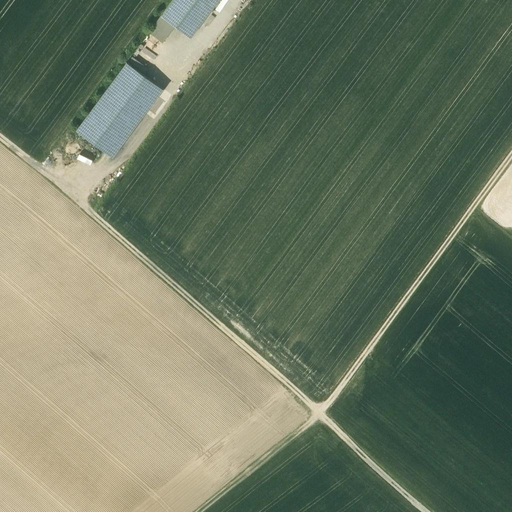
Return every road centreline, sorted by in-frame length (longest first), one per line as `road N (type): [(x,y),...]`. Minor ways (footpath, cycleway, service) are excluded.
road 1 (track): [(205,511),(288,445),(511,161)]
road 2 (track): [(0,133),(314,408)]
road 3 (track): [(423,511),(314,408)]
